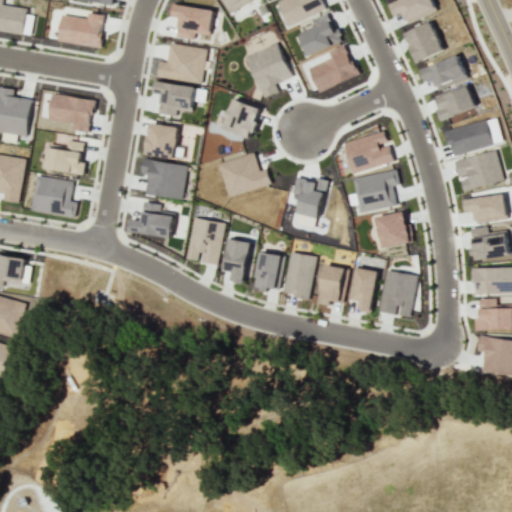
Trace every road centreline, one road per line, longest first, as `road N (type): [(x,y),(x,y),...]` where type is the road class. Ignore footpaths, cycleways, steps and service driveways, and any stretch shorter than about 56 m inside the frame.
road 1 (residential): [(0,229),(120,253),(258,316),(441,354)]
road 2 (residential): [(441,354),(445,286),(432,188),(411,115),(357,0)]
road 3 (residential): [(99,247),(145,0)]
road 4 (residential): [(0,55),(127,77)]
